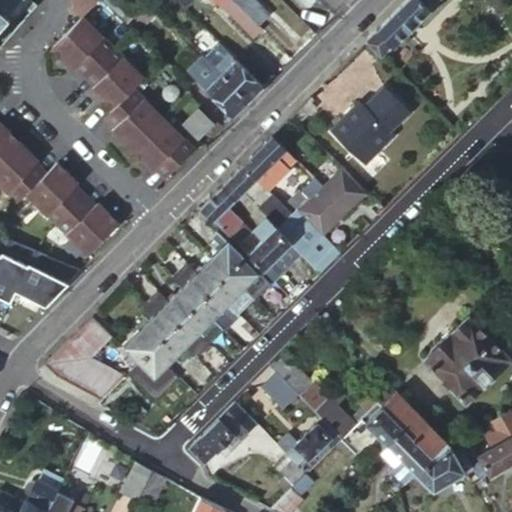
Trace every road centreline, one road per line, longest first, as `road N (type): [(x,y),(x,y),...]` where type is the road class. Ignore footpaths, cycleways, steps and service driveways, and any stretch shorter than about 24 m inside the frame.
road 1 (residential): [(511,105),(157,458)]
road 2 (unclassified): [(55,0),(11,69),(154,226)]
road 3 (residential): [(351,24),(154,226)]
road 4 (residential): [(154,226),(12,371)]
road 5 (residential): [(12,371),(157,458)]
